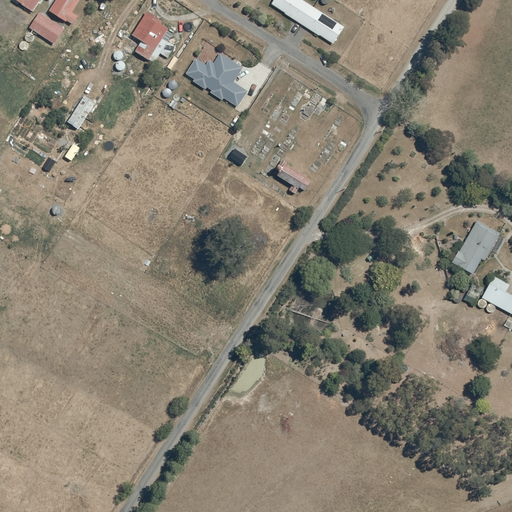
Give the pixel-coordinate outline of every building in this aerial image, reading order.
[(0,0),(0,1),(17,13),(25,0),(0,0)] [(69,0),(43,0),(36,11),(54,23),(69,0)] [(341,27),(299,0),(270,0),(268,4),(330,44),(341,27)] [(50,28),(26,11),(16,26),(40,42),(50,28)] [(173,46),(165,41),(170,34),(164,30),(166,26),(143,12),(129,35),(138,41),(132,51),(151,63),(158,53),(165,58),(172,48),(173,46)] [(217,52),(211,62),(208,60),(204,65),(193,58),(181,75),(220,100),(221,98),(235,107),(245,91),(231,82),(241,67),(217,52)] [(92,102),(80,95),(65,121),(76,128),(92,102)] [(239,113),(232,109),(223,123),(230,127),(239,113)] [(303,177),(284,164),(285,162),(280,159),(276,165),(273,163),(270,168),(275,171),(273,174),(289,185),(286,190),(292,194),(297,187),(302,190),(308,181),(303,178),(303,177)] [(498,233),(475,220),(459,248),(457,247),(449,262),(471,274),(479,259),(483,261),(498,233)] [(479,298),(494,306),(511,315),(511,296),(503,292),(507,285),(491,276),(479,298)] [(478,290),(468,285),(461,300),(471,304),(478,290)] [(511,321),(504,317),(500,325),(511,331),(511,321)]
